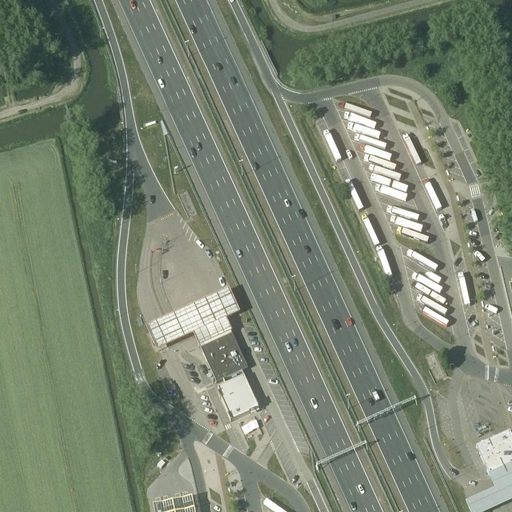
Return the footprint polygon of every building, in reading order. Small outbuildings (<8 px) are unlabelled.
[(354,126),(352,132),(378,141),(380,136),(354,126)] [(393,169),(394,163),(366,159),(365,165),(393,169)] [(433,273),(436,268),(412,254),(409,259),(433,273)] [(429,302),(422,314),(442,326),(450,314),(439,307),(442,302),(419,287),(415,294),(429,302)] [(195,342),(198,347),(230,331),(228,328),(225,320),(231,318),(237,315),(228,294),(221,297),(212,301),(202,306),(190,312),(177,317),(170,321),(160,325),(153,329),(148,331),(157,350),(161,348),(169,345),(178,340),(185,337),(192,334),(195,342)] [(488,340),(498,338),(492,312),(482,315),(488,340)] [(248,370),(230,331),(198,347),(215,386),(248,370)] [(219,394),(217,394),(220,401),(221,400),(226,412),(227,414),(228,416),(227,416),(228,417),(229,419),(230,423),(259,410),(258,408),(253,397),(244,377),(236,381),(231,383),(217,390),(219,394)] [(476,447),(489,477),(511,466),(511,437),(509,432),(476,447)] [(474,502),(467,505),(469,511),(494,511),(504,507),(511,503),(511,466),(489,477),(493,486),(495,491),(486,496),(474,502)] [(193,511),(191,501),(152,509),(152,511),(193,511)]
